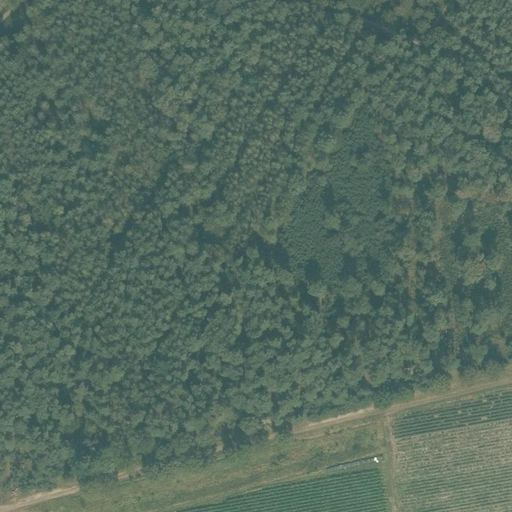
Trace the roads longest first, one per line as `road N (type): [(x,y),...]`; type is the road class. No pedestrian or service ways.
road 1 (track): [(283,429),(227,284),(396,32),(422,43)]
road 2 (track): [(0,504),(283,429)]
road 3 (track): [(283,429),(511,372)]
